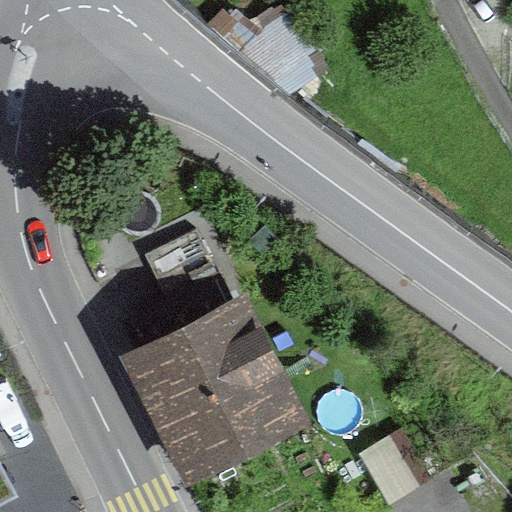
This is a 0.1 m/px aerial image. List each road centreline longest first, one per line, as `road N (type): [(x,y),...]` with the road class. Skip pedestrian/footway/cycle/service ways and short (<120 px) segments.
road 1 (tertiary): [(149,511),(17,256),(6,159),(42,0)]
road 2 (tertiary): [(511,318),(98,0)]
